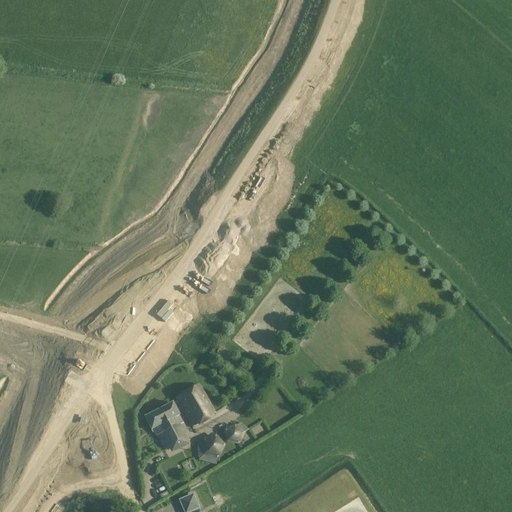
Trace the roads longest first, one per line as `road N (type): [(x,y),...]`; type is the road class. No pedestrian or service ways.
road 1 (unclassified): [(91,380),(178,268),(295,88),(335,0)]
road 2 (track): [(270,76),(94,330),(79,339),(0,325)]
road 3 (unclassified): [(6,511),(91,380)]
road 4 (unclassified): [(134,511),(107,402),(91,380)]
